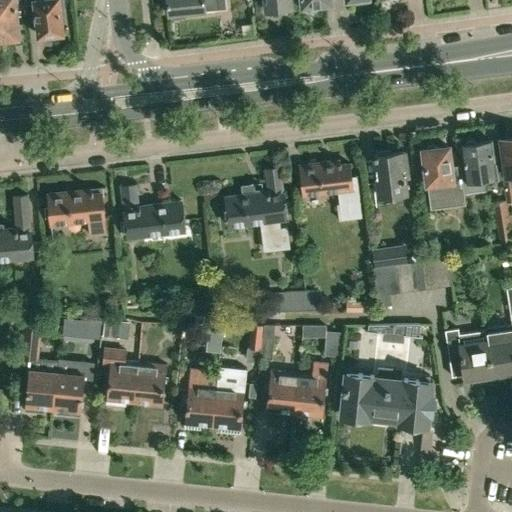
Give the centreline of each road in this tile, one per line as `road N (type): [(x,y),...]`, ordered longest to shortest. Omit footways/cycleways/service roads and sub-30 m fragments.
road 1 (residential): [(1,166),(511,102)]
road 2 (residential): [(342,511),(0,477)]
road 3 (primary): [(0,126),(239,100),(336,78)]
road 4 (primary): [(249,77),(0,103)]
road 5 (residential): [(249,77),(138,66),(116,0)]
road 6 (primary): [(463,61),(336,78)]
